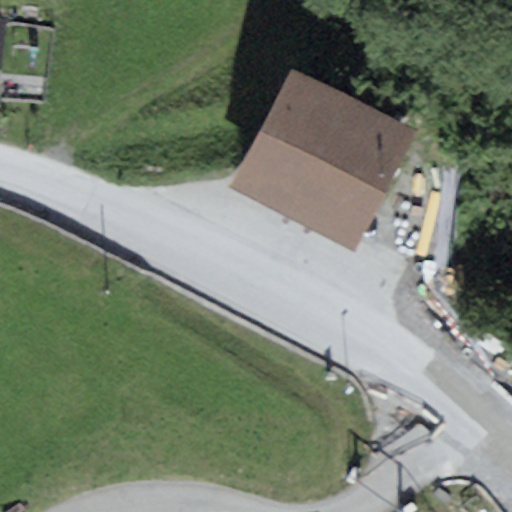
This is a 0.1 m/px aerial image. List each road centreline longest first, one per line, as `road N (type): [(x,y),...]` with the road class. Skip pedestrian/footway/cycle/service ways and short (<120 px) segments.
road 1 (tertiary): [(0,167),(47,182),(336,325),(451,404)]
road 2 (residential): [(90,511),(165,499),(232,511)]
road 3 (residential): [(358,511),(451,404)]
